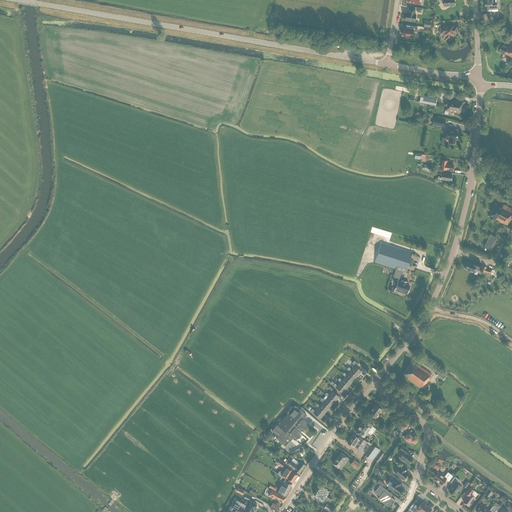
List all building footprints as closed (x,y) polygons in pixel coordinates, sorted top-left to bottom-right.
[(491,6),(491,2),(492,2),(491,0),(484,0),(485,12),(488,12),(489,17),(494,17),(498,17),(497,5),(491,6)] [(414,14),(415,9),(409,8),(408,13),(406,13),(405,20),(415,22),(416,15),(414,14)] [(416,34),(417,27),(406,25),(406,29),(403,29),(402,36),(408,37),(407,38),(412,39),(413,32),(416,33),(416,34)] [(453,27),(453,26),(444,27),(444,28),(440,28),(440,34),(444,34),(444,36),(445,36),(445,39),(451,39),(451,35),(453,35),(453,33),(457,33),(456,27),(453,27)] [(511,43),(510,42),(508,48),(502,45),(502,47),(501,46),(498,51),(510,57),(510,58),(511,59),(511,43)] [(421,96),(420,103),(435,106),(436,99),(421,96)] [(448,111),(460,113),(462,102),(447,99),(445,107),(446,106),(449,107),(448,111)] [(432,124),(444,127),(445,121),(433,118),(432,124)] [(455,140),(456,140),(457,132),(450,131),(451,130),(446,130),(445,138),(449,139),(449,143),(455,144),(455,140)] [(452,170),(453,166),(449,165),(448,164),(446,164),(447,161),(442,160),(441,166),(437,165),(437,166),(437,169),(437,171),(443,171),(443,169),(452,170)] [(502,207),(496,204),(489,216),(507,226),(511,217),(511,216),(511,214),(511,209),(505,206),(506,206),(503,205),(502,207)] [(485,246),(493,248),(497,235),(490,232),(485,246)] [(412,253),(381,243),(375,262),(396,269),(393,280),(398,282),(396,288),(395,287),(394,291),(400,293),(400,291),(407,294),(409,286),(405,284),(406,282),(402,280),(401,281),(400,281),(403,271),(406,272),(412,253)] [(478,271),(481,264),(474,261),(473,264),(467,262),(465,269),(474,272),(475,270),(478,271)] [(485,273),(485,272),(490,274),(491,271),(486,269),(487,267),(482,265),(480,271),(485,273)] [(349,367),(347,369),(350,371),(356,377),(361,371),(357,367),(359,365),(354,361),(352,363),(355,366),(351,370),(349,367)] [(429,379),(428,379),(431,374),(419,366),(418,367),(415,366),(416,365),(412,362),(403,374),(408,378),(408,379),(422,389),(429,379)] [(344,373),(342,374),(345,377),(352,382),(356,377),(350,371),(347,375),(344,373)] [(436,376),(442,381),(446,376),(439,371),(436,376)] [(339,378),(338,380),(340,382),(347,388),(352,382),(345,377),(342,380),(339,378)] [(347,388),(340,382),(337,386),(332,381),(330,383),(342,393),(347,388)] [(326,395),(328,397),(334,402),(339,397),(333,391),(329,395),(326,393),(325,395),(326,395)] [(326,395),(323,399),(322,398),(320,400),(323,402),(329,408),(334,402),(328,397),(326,395)] [(317,404),(315,406),(318,408),(325,413),(329,408),(323,402),(320,406),(317,404)] [(382,410),(384,411),(386,408),(378,403),(377,406),(375,405),(369,413),(375,418),(382,410)] [(277,425),(272,431),(277,436),(276,438),(282,443),(287,438),(290,441),(292,438),(294,440),(294,439),(299,438),(300,433),(300,432),(301,431),(306,429),(307,424),(302,420),(306,415),(294,405),(293,407),(292,406),(287,413),(287,414),(278,425),(277,425)] [(320,419),(325,413),(318,408),(315,412),(312,409),(311,411),(320,419)] [(362,423),(359,427),(368,433),(373,425),(369,422),(366,426),(362,423)] [(361,436),(364,438),(368,433),(359,427),(355,432),(361,436)] [(415,443),(417,440),(417,438),(414,435),(414,433),(411,433),(410,435),(409,434),(407,434),(404,437),(405,439),(408,441),(410,441),(413,443),(415,443)] [(363,441),(359,438),(358,439),(353,435),(347,443),(352,447),(352,446),(354,447),(357,443),(360,446),(357,450),(360,452),(361,451),(364,452),(367,449),(365,448),(367,444),(368,442),(368,441),(369,440),(367,438),(366,440),(365,439),(363,441)] [(372,460),(379,450),(376,448),(377,446),(374,444),(373,445),(372,446),(365,455),(372,460)] [(413,458),(407,453),(408,451),(402,446),(399,450),(403,453),(400,458),(408,464),(413,458)] [(338,467),(340,469),(349,459),(341,453),(332,464),(338,468),(338,467)] [(288,458),(284,462),(294,470),(295,470),(299,473),(305,466),(301,462),(300,464),(299,463),(297,465),(288,458)] [(276,463),(281,467),(285,463),(279,459),(276,463)] [(350,464),(356,469),(359,464),(354,459),(350,464)] [(395,474),(403,480),(408,474),(405,472),(407,469),(402,465),(400,468),(395,474)] [(298,475),(293,471),(290,476),(288,475),(291,472),(291,471),(292,470),(287,467),(286,469),(286,468),(283,473),(281,471),(279,471),(277,474),(281,476),(286,479),(287,480),(292,484),(298,475)] [(438,472),(433,479),(438,482),(438,483),(441,485),(446,479),(448,482),(453,476),(448,472),(444,477),(441,475),(441,474),(440,473),(439,473),(438,473),(438,472)] [(453,485),(448,491),(455,496),(461,487),(457,484),(460,480),(455,477),(450,482),(453,485)] [(286,480),(285,479),(278,492),(280,493),(280,494),(285,496),(292,484),(286,480)] [(403,489),(398,486),(400,483),(395,479),(393,482),(388,488),(398,495),(400,492),(400,493),(403,489)] [(325,498),(328,500),(330,496),(327,494),(329,491),(327,489),(327,488),(321,485),(314,496),(320,500),(320,499),(323,501),(325,498)] [(375,492),(378,495),(380,496),(378,499),(382,502),(383,501),(386,503),(387,504),(388,505),(391,507),(393,504),(392,504),(395,500),(390,496),(391,494),(380,485),(375,492)] [(463,502),(469,506),(475,498),(471,495),(474,491),(469,487),(465,493),(468,495),(463,502)] [(272,490),(268,496),(283,503),(286,497),(272,490)] [(234,511),(235,511),(239,506),(241,503),(237,500),(236,502),(234,501),(233,503),(235,504),(233,506),(231,506),(230,508),(231,510),(232,510),(232,511),(234,511),(235,511),(234,511)] [(250,501),(247,506),(241,503),(239,506),(249,511),(252,511),(254,511),(253,510),(257,505),(250,501)] [(422,511),(427,506),(422,502),(418,507),(415,505),(411,511),(412,511),(415,511),(422,511)] [(273,503),(270,508),(276,511),(279,506),(273,503)]
